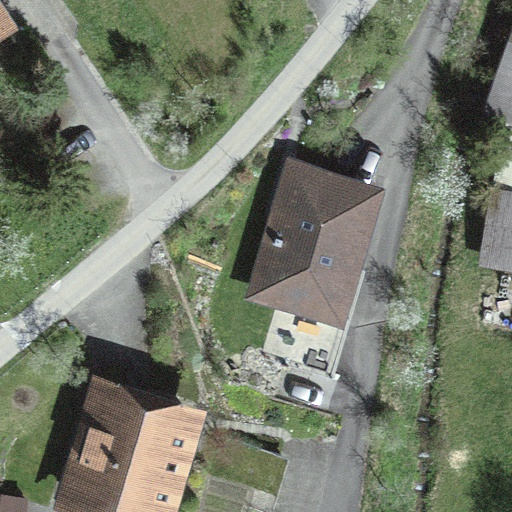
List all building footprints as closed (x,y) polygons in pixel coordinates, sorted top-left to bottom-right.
[(511,41),(491,105),(511,112),(511,41)] [(294,166),(257,290),(279,296),(262,354),(319,371),(373,190),(294,166)] [(511,192),(495,189),(484,257),(511,260),(511,192)] [(100,389),(72,483),(112,494),(108,506),(127,511),(163,511),(192,416),(100,389)] [(264,511),(281,453),(226,437),(209,494),(264,511)]
